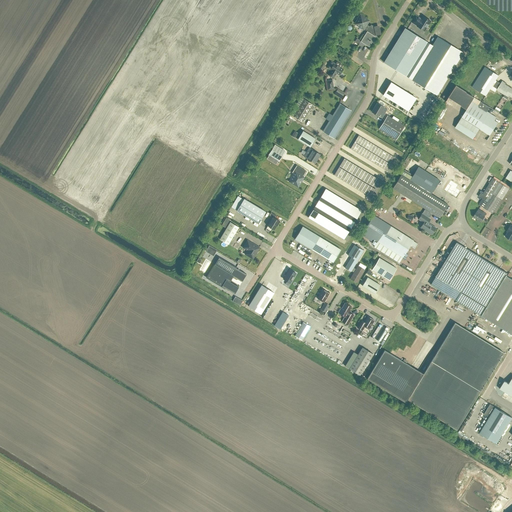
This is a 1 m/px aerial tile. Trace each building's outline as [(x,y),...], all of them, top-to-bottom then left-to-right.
[(368,28),(365,26),(369,21),(364,18),(364,17),(360,14),(357,19),(358,19),(355,24),(363,29),(367,31),(361,41),(360,41),(363,43),(369,47),(376,35),(376,33),(380,32),(379,27),(374,28),(374,26),(371,24),(368,28)] [(421,19),(415,15),(411,22),(417,26),(425,31),(431,21),(423,16),(421,19)] [(427,42),(411,32),(404,28),(383,62),(391,67),(392,67),(406,76),(411,79),(432,45),(427,42)] [(437,95),(463,53),(437,37),(411,79),(437,95)] [(342,65),(337,62),(335,64),(334,63),(330,69),(331,70),(328,75),(333,78),(336,73),(339,75),(343,69),(341,67),(342,65)] [(485,67),(472,87),(486,96),(488,92),(492,86),(496,80),(499,75),(485,67)] [(500,83),(496,80),(492,86),(497,89),(496,90),(508,98),(509,96),(511,97),(511,87),(506,84),(506,83),(502,80),(500,83)] [(382,95),(408,110),(416,98),(390,82),(382,95)] [(313,104),(304,99),(301,97),(290,114),(302,122),(313,104)] [(488,106),(474,97),(455,127),(473,139),(479,128),(490,135),(498,122),(495,120),(497,117),(485,110),(488,106)] [(371,112),(379,116),(384,107),(376,102),(371,112)] [(329,121),(322,131),(334,138),(351,110),(340,103),(332,115),(329,113),(326,119),(329,121)] [(396,140),(405,126),(388,115),(379,129),(396,140)] [(470,171),(481,154),(477,152),(435,125),(424,142),(467,169),(470,171)] [(311,148),(316,139),(303,131),(298,140),(311,148)] [(358,135),(350,148),(386,170),(394,157),(358,135)] [(278,161),(284,151),(274,144),(268,155),(278,161)] [(311,161),(315,163),(320,154),(313,149),(307,158),(308,160),(310,162),(311,161)] [(344,161),(339,168),(375,191),(380,183),(344,161)] [(288,181),(298,187),(305,177),(303,175),(306,170),(297,165),(292,172),(293,173),(288,181)] [(417,166),(409,180),(430,194),(439,180),(417,166)] [(339,169),(334,176),(370,199),(374,191),(339,169)] [(447,205),(430,194),(409,180),(400,175),(396,181),(395,180),(393,183),(395,184),(392,188),(439,218),(447,205)] [(484,208),(493,214),(509,189),(493,178),(491,181),(484,192),(482,191),(479,196),(485,200),(487,197),(489,198),(484,208)] [(449,186),(446,192),(455,197),(459,190),(455,188),(457,185),(449,180),(447,184),(449,186)] [(319,203),(354,225),(360,215),(361,213),(326,191),(325,193),(319,203)] [(237,210),(258,223),(266,211),(244,198),(237,210)] [(344,241),(351,230),(316,207),(309,219),(344,241)] [(486,214),(478,209),(477,211),(476,211),(473,217),(481,222),(486,214)] [(269,215),(273,217),(268,226),(274,229),(279,220),(275,218),(276,215),(271,212),(269,215)] [(431,235),(435,228),(426,222),(428,218),(421,214),(418,219),(423,222),(420,227),(431,235)] [(400,260),(402,257),(410,245),(414,247),(417,243),(412,240),(413,240),(401,232),(392,227),(387,224),(373,215),(371,217),(364,229),(362,232),(363,232),(377,241),(374,246),(398,262),(400,260)] [(226,217),(221,225),(225,227),(230,219),(226,217)] [(229,245),(239,227),(230,222),(220,240),(229,245)] [(319,236),(314,233),(305,227),(302,226),(294,239),(311,249),(312,250),(325,258),(333,262),(341,249),(335,246),(320,236),(319,236)] [(254,260),(261,248),(247,240),(243,248),(247,250),(245,254),(254,260)] [(511,278),(506,275),(507,272),(456,241),(430,284),(511,333),(511,278)] [(355,269),(353,267),(356,261),(363,250),(354,244),(347,255),(351,257),(344,268),(350,271),(351,270),(353,272),(349,278),(356,282),(364,270),(357,265),(355,269)] [(388,280),(396,268),(378,257),(371,270),(388,280)] [(212,280),(211,281),(212,282),(226,290),(234,295),(238,288),(229,283),(233,277),(242,282),(246,275),(218,259),(217,260),(214,265),(214,266),(216,266),(209,278),(212,280)] [(289,269),(285,275),(283,279),(290,283),(296,273),(289,269)] [(374,293),(380,285),(367,277),(361,285),(374,293)] [(261,314),(274,293),(261,285),(248,306),(261,314)] [(323,302),(329,293),(322,289),(317,298),(323,302)] [(348,311),(351,306),(344,302),(341,308),(340,308),(338,312),(345,317),(342,322),(348,325),(354,315),(349,312),(348,311)] [(368,329),(373,320),(367,316),(363,322),(360,320),(356,327),(361,330),(364,326),(368,329)] [(294,336),(302,340),(310,326),(303,322),(294,336)] [(456,429),(503,352),(454,322),(423,374),(384,350),(366,378),(405,402),(407,399),(456,429)] [(414,361),(424,344),(417,340),(407,357),(414,361)] [(360,375),(373,354),(362,347),(349,368),(360,375)] [(511,377),(509,383),(505,380),(500,388),(511,395),(511,377)] [(497,443),(511,418),(511,417),(495,407),(490,404),(483,414),(489,417),(480,433),(497,443)]
